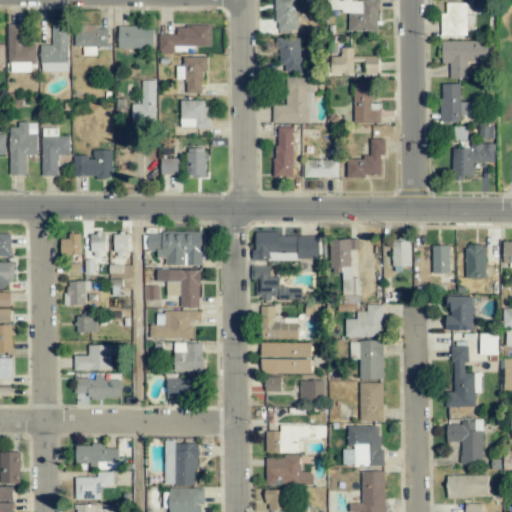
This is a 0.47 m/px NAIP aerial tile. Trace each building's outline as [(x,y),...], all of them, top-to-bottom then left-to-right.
[(295,0),(274,0),(275,33),(296,32),(295,0)] [(348,31),(376,32),(377,1),(362,0),(362,13),(349,13),(348,31)] [(440,36),(467,36),(467,25),(474,25),(474,16),(466,15),(467,3),(446,3),(446,14),(440,14),(440,36)] [(7,72),(30,72),(30,64),(36,64),(36,44),(24,44),(24,24),(8,24),(7,72)] [(67,25),(51,25),(52,45),(40,45),(40,72),(68,72),(67,25)] [(83,56),(96,55),(95,47),(107,47),(107,29),(97,29),(97,25),(74,25),(74,47),(82,47),(83,56)] [(118,26),(118,48),(153,48),(153,27),(118,26)] [(210,26),(177,26),(176,35),(159,34),(158,54),(173,54),(173,46),(210,47),(210,26)] [(300,38),(277,39),(278,72),(301,71),(300,38)] [(449,79),(467,79),(467,62),(487,63),(487,42),(442,41),(441,64),(449,64),(449,79)] [(378,56),(353,56),(353,48),(341,48),(340,63),(331,63),(331,73),(378,74),(378,56)] [(207,57),(183,58),(183,67),(176,68),(176,79),(185,79),(186,94),(202,93),(201,71),(207,70),(207,57)] [(314,122),(313,92),(316,92),(316,77),(285,78),(286,105),(272,105),(272,123),(314,122)] [(131,104),(130,122),(154,122),(155,81),(141,80),(140,104),(131,104)] [(372,104),(371,82),(353,83),(354,124),(380,123),(379,103),(372,104)] [(459,84),(440,84),(440,122),(459,122),(459,115),(469,116),(470,102),(459,102),(459,84)] [(180,128),(210,128),(210,107),(204,107),(203,101),(180,101),(180,128)] [(37,155),(36,122),(17,123),(17,127),(9,127),(9,176),(25,175),(25,155),(37,155)] [(275,177),(292,177),(293,128),(275,127),(275,177)] [(69,136),(58,136),(58,129),(42,128),(41,176),(57,176),(58,155),(69,156),(69,136)] [(384,139),(370,139),(370,158),(346,158),(347,176),(380,176),(380,155),(385,155),(384,139)] [(451,149),(452,178),(473,178),(473,163),(494,163),(494,144),(469,144),(469,148),(451,149)] [(186,177),(206,178),(206,148),(186,148),(186,177)] [(72,157),(72,176),(96,176),(96,178),(112,177),(111,150),(93,150),(93,156),(72,157)] [(178,174),(177,159),(160,159),(161,174),(178,174)] [(338,160),(304,160),(303,177),(338,178),(338,160)] [(201,232),(147,232),(147,251),(156,251),(156,258),(165,258),(165,265),(201,266),(201,232)] [(279,236),(279,232),(254,232),(254,260),(319,260),(318,236),(279,236)] [(79,255),(79,233),(68,234),(68,239),(59,239),(60,255),(79,255)] [(90,257),(103,257),(104,234),(91,233),(90,257)] [(111,255),(127,255),(127,234),(112,233),(111,255)] [(0,257),(10,257),(11,235),(0,234),(0,257)] [(358,303),(358,278),(350,278),(350,250),(358,250),(358,239),(330,239),(330,273),(343,273),(343,303),(358,303)] [(410,269),(410,240),(392,240),(392,269),(410,269)] [(448,245),(432,246),(432,274),(449,273),(448,245)] [(466,279),(485,278),(484,245),(465,245),(466,279)] [(0,288),(6,289),(7,280),(13,281),(13,263),(0,262),(0,288)] [(269,266),(251,266),(251,279),(255,279),(255,299),(301,299),(301,287),(279,287),(279,278),(269,277),(269,266)] [(199,270),(156,269),(156,281),(166,282),(166,295),(180,295),(180,307),(199,307),(199,270)] [(65,305),(85,305),(84,291),(89,291),(89,281),(65,281),(65,305)] [(159,286),(143,286),(143,300),(158,300),(159,286)] [(10,292),(0,291),(0,306),(10,306),(10,292)] [(446,330),(473,330),(472,296),(447,297),(448,316),(446,316),(446,330)] [(382,305),(366,304),(366,311),(356,311),(356,319),(344,319),(344,337),(382,337),(382,305)] [(275,307),(260,307),(260,339),(298,340),(298,321),(279,320),(280,316),(275,316),(275,307)] [(0,322),(10,323),(10,309),(0,308),(0,322)] [(511,308),(503,308),(502,327),(511,327),(511,308)] [(201,312),(156,312),(156,325),(150,325),(150,339),(191,339),(191,321),(200,321),(201,312)] [(96,332),(96,313),(75,313),(75,333),(96,332)] [(481,354),(497,354),(496,334),(480,335),(481,354)] [(382,380),(383,342),(349,341),(349,359),(358,359),(358,380),(382,380)] [(201,371),(201,343),(173,343),(173,371),(201,371)] [(310,374),(311,343),(261,343),(260,373),(310,374)] [(111,370),(110,355),(116,355),(116,345),(87,345),(87,355),(73,356),(73,370),(111,370)] [(474,407),(474,392),(480,392),(480,373),(464,373),(464,363),(468,363),(467,346),(451,346),(451,392),(445,392),(445,407),(474,407)] [(12,358),(0,357),(0,379),(11,380),(12,358)] [(511,359),(503,359),(503,390),(511,390),(511,359)] [(175,378),(175,374),(167,374),(166,398),(200,399),(201,378),(175,378)] [(280,377),(264,377),(265,392),(281,392),(280,377)] [(76,378),(76,393),(88,393),(88,398),(120,398),(120,380),(102,380),(102,378),(76,378)] [(323,381),(300,380),(300,401),(323,402),(323,381)] [(359,421),(383,421),(382,383),(359,383),(359,421)] [(481,422),(446,423),(446,442),(460,442),(461,465),(482,464),(481,422)] [(265,431),(265,452),(298,453),(298,438),(322,438),(322,426),(279,426),(279,432),(265,431)] [(380,426),(347,426),(347,448),(342,448),(342,467),(381,466),(380,426)] [(164,485),(196,485),(196,442),(164,442),(164,485)] [(118,469),(118,449),(104,448),(104,445),(75,445),(74,463),(90,463),(90,469),(118,469)] [(0,484),(19,485),(20,452),(0,451),(0,484)] [(265,457),(266,485),(312,484),(312,471),(299,472),(299,456),(265,457)] [(384,511),(384,471),(361,471),(362,503),(349,504),(349,511),(384,511)] [(100,500),(99,487),(112,487),(112,472),(96,472),(96,478),(74,478),(75,500),(100,500)] [(447,497),(487,497),(487,475),(447,475),(447,497)] [(0,511),(12,511),(12,502),(12,487),(0,486),(0,511)] [(200,511),(201,505),(204,505),(204,489),(168,488),(167,511),(200,511)] [(266,510),(284,509),(284,490),(265,490),(266,510)]
